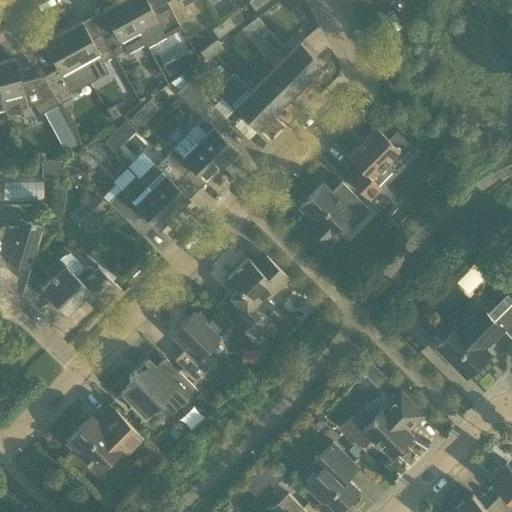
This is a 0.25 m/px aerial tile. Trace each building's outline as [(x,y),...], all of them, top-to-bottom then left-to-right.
[(112,27),(101,33),(113,55),(143,39),(121,0),(119,0),(102,10),(112,27)] [(151,8),(146,0),(121,0),(143,39),(145,43),(178,24),(165,0),(151,8)] [(250,0),(249,1),(255,10),(263,4),(260,0),(250,0)] [(238,9),(228,17),(235,25),(243,19),(238,9)] [(256,30),(264,24),(257,16),(249,22),(256,30)] [(235,25),(228,17),(220,23),(226,31),(235,25)] [(103,61),(113,55),(101,33),(91,39),(81,21),(62,32),(87,76),(105,66),(103,61)] [(249,22),(241,28),(248,37),(256,30),(249,22)] [(218,38),(226,31),(220,23),(212,29),(218,38)] [(57,68),(43,76),(58,104),(74,95),(69,86),(87,76),(62,32),(43,42),(57,68)] [(222,48),(216,39),(208,45),(214,54),(222,48)] [(283,58),(305,81),(322,64),(299,41),(283,58)] [(206,60),(214,54),(208,45),(200,52),(206,60)] [(14,58),(0,61),(0,90),(3,104),(5,111),(35,104),(40,114),(58,104),(43,76),(42,76),(20,82),(14,58)] [(305,81),(283,58),(266,74),(289,97),(295,91),(296,92),(297,91),(296,90),(305,81)] [(273,113),(250,91),(232,73),(214,91),(233,110),(235,108),(256,130),(273,113)] [(289,97),(266,74),(250,91),(273,113),(282,104),(283,105),(284,104),(283,103),(289,97)] [(205,132),(196,141),(221,166),(236,150),(218,132),(230,121),(201,93),(189,105),(203,119),(197,125),(205,132)] [(384,164),(390,170),(398,170),(415,153),(396,133),(389,140),(377,128),(348,157),(358,167),(347,178),(369,200),(380,188),(370,178),(384,164)] [(221,166),(196,141),(189,133),(165,157),(183,175),(191,167),(205,181),(221,166)] [(138,178),(173,213),(189,198),(174,184),(183,175),(165,157),(156,165),(153,162),(138,178)] [(64,158),(42,158),(42,176),(59,176),(64,158)] [(143,214),(154,224),(158,228),(173,213),(138,178),(137,177),(123,191),(121,190),(109,203),(131,226),(143,214)] [(2,198),(34,197),(33,179),(1,180),(2,198)] [(338,234),(355,217),(356,218),(367,207),(341,181),(330,192),(322,183),(299,206),(311,218),(298,231),(321,253),(339,235),(338,234)] [(95,192),(85,202),(98,216),(108,205),(95,192)] [(0,260),(7,261),(7,262),(26,267),(40,225),(20,218),(18,226),(0,226),(0,260)] [(228,320),(229,320),(241,332),(253,319),(246,312),(263,295),(267,298),(288,277),(265,254),(255,265),(247,258),(227,278),(237,289),(230,297),(229,296),(217,307),(216,308),(228,320)] [(98,311),(120,289),(98,266),(94,270),(91,267),(84,267),(76,275),(58,257),(44,271),(51,278),(41,288),(65,313),(82,296),(98,311)] [(485,348),(504,329),(483,308),(464,327),(461,324),(437,347),(467,377),(491,354),(485,348)] [(218,337),(202,322),(193,312),(171,334),(185,348),(174,359),(195,380),(207,368),(204,365),(209,359),(202,352),(218,337)] [(435,333),(418,317),(416,315),(399,332),(418,350),(435,333)] [(370,360),(360,369),(378,387),(388,378),(370,360)] [(151,362),(139,374),(135,370),(128,377),(132,381),(120,392),(145,417),(169,393),(181,405),(197,389),(178,370),(168,380),(151,362)] [(423,415),(424,416),(426,415),(402,391),(374,418),(365,409),(341,427),(365,444),(369,440),(382,449),(384,448),(393,456),(399,450),(401,453),(410,443),(408,441),(414,435),(408,429),(423,415)] [(99,424),(92,417),(90,415),(65,440),(96,472),(121,447),(127,453),(143,437),(114,409),(99,424)] [(359,467),(355,463),(333,442),(311,464),(319,472),(306,485),(323,502),(326,499),(339,511),(360,490),(348,478),(359,467)] [(260,471),(270,481),(275,486),(284,477),(269,462),(260,471)] [(511,511),(511,467),(507,462),(502,466),(501,464),(493,472),(494,474),(490,478),(504,492),(495,501),(505,511),(511,511)] [(307,511),(289,493),(274,508),(267,508),(262,511),(307,511)] [(455,508),(458,511),(505,511),(495,501),(487,509),(473,494),(466,501),(464,500),(455,508)]
